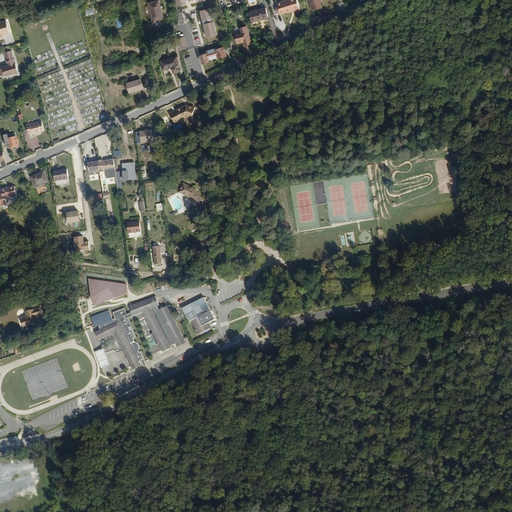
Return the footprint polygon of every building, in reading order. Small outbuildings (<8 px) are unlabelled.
[(163,18),(157,0),(154,0),(147,2),(152,21),(163,18)] [(279,17),(291,14),(299,11),(297,0),(276,6),(277,11),(275,11),(275,14),(276,16),(277,17),(279,17)] [(308,0),(312,13),(322,10),(320,2),(329,0),(308,0)] [(86,16),(94,15),(93,7),(85,8),(86,16)] [(213,18),(210,8),(199,11),(202,21),(213,18)] [(262,20),(268,19),(266,10),(250,14),(253,23),(262,22),(262,20)] [(214,21),(203,24),(206,38),(217,35),(214,21)] [(10,35),(7,23),(0,24),(0,41),(4,40),(3,37),(10,35)] [(252,46),(247,28),(241,29),(242,33),(236,35),(239,45),(244,44),(245,47),(252,46)] [(187,46),(184,36),(177,38),(179,47),(187,46)] [(226,57),(224,48),(216,50),(215,49),(205,51),(206,54),(200,55),(202,64),(208,62),(208,60),(218,57),(219,59),(226,57)] [(15,65),(12,53),(5,54),(8,67),(1,69),(0,70),(0,76),(0,77),(3,79),(18,75),(16,66),(15,65)] [(179,70),(175,57),(160,62),(162,70),(171,68),(172,73),(179,70)] [(143,89),(140,79),(127,83),(129,92),(143,89)] [(192,118),(194,107),(186,105),(176,110),(176,111),(170,114),(175,124),(188,117),(192,118)] [(35,134),(35,135),(41,134),(40,133),(43,132),(41,123),(27,127),(29,135),(32,135),(35,134)] [(138,133),(139,144),(155,142),(154,131),(138,133)] [(8,141),(7,137),(3,137),(6,147),(9,147),(9,150),(19,147),(16,139),(8,141)] [(115,174),(114,161),(104,162),(104,161),(99,162),(100,172),(105,172),(105,171),(109,171),(110,176),(114,175),(115,174)] [(94,173),(100,172),(99,162),(87,164),(89,176),(95,175),(94,173)] [(135,172),(134,164),(125,165),(126,177),(131,176),(130,172),(135,172)] [(69,180),(68,171),(54,173),(56,182),(69,180)] [(37,189),(49,184),(45,174),(32,179),(37,189)] [(189,200),(195,209),(202,203),(195,192),(183,187),(179,194),(186,197),(187,200),(189,200)] [(3,194),(0,194),(0,203),(1,203),(1,207),(7,206),(6,200),(17,198),(16,188),(2,190),(3,194)] [(78,212),(65,213),(67,224),(79,223),(78,212)] [(141,234),(140,224),(127,226),(129,236),(141,234)] [(83,236),(74,237),(76,252),(89,251),(88,242),(84,242),(83,236)] [(164,269),(162,252),(155,252),(158,270),(164,269)] [(127,284),(89,279),(91,299),(94,306),(128,294),(127,284)] [(128,306),(131,313),(132,316),(141,312),(153,334),(162,329),(166,336),(157,341),(162,350),(163,351),(171,347),(170,345),(173,344),(173,343),(183,337),(166,305),(157,309),(156,306),(155,304),(157,303),(154,295),(128,306)] [(202,296),(189,303),(192,307),(204,300),(202,296)] [(192,307),(189,303),(181,307),(188,321),(190,320),(197,333),(211,326),(208,321),(214,318),(204,300),(192,307)] [(42,315),(41,309),(27,312),(27,316),(26,318),(22,319),(24,327),(31,325),(30,321),(32,318),(36,317),(42,315)] [(123,316),(126,315),(123,309),(113,313),(115,319),(113,320),(98,326),(100,330),(94,333),(98,340),(113,333),(123,351),(130,348),(131,350),(129,351),(129,353),(125,354),(131,366),(133,368),(141,364),(139,361),(141,360),(144,366),(146,364),(144,359),(140,350),(137,352),(136,349),(137,347),(137,345),(136,344),(135,343),(133,342),(132,338),(135,336),(131,328),(128,329),(127,327),(130,326),(127,318),(124,319),(123,316)] [(162,329),(153,334),(157,341),(166,336),(162,329)] [(186,342),(183,337),(173,343),(173,344),(176,342),(178,346),(186,342)] [(96,354),(101,368),(107,366),(101,352),(96,354)]
